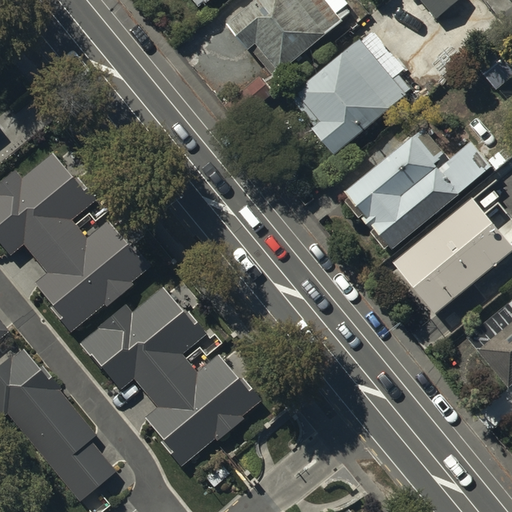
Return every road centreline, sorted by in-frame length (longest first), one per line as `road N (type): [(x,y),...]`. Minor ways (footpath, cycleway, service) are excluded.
road 1 (primary): [(469,511),(49,0)]
road 2 (residential): [(168,511),(140,457),(0,286)]
